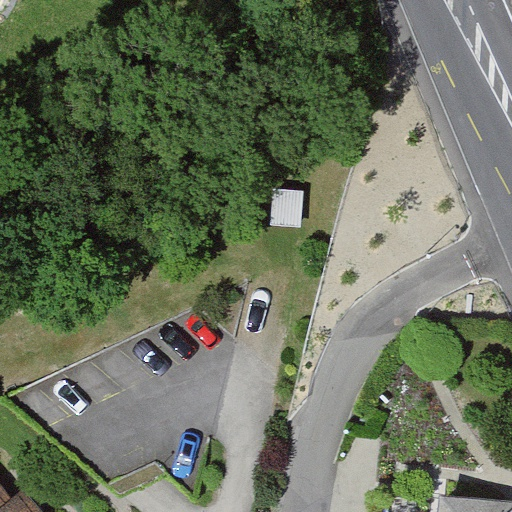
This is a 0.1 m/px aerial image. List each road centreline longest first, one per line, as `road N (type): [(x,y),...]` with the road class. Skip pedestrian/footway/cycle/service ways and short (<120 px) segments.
road 1 (residential): [(409,243),(374,291),(324,414),(306,511)]
road 2 (tertiary): [(424,0),(511,173)]
